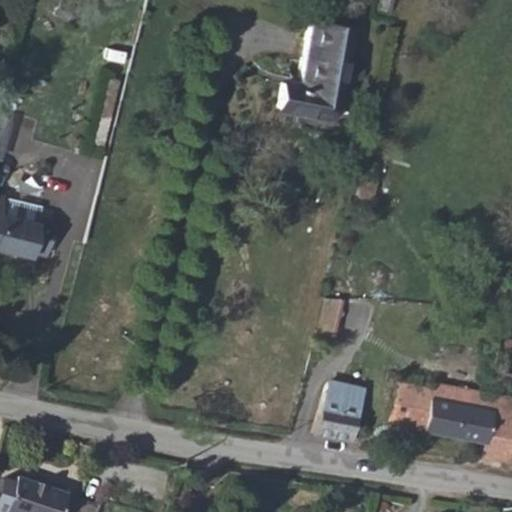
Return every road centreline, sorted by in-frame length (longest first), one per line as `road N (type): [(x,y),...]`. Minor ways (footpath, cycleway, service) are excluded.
road 1 (unclassified): [(0,411),(511,505)]
road 2 (unknown): [(51,421),(112,167),(42,153)]
